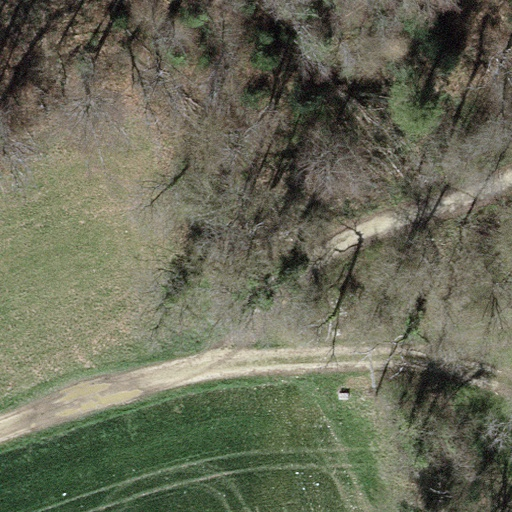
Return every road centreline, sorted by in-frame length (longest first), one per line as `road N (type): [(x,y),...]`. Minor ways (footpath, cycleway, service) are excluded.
road 1 (track): [(511,168),(371,224),(302,265),(261,358)]
road 2 (track): [(261,358),(0,434)]
road 3 (track): [(511,385),(417,355),(261,358)]
